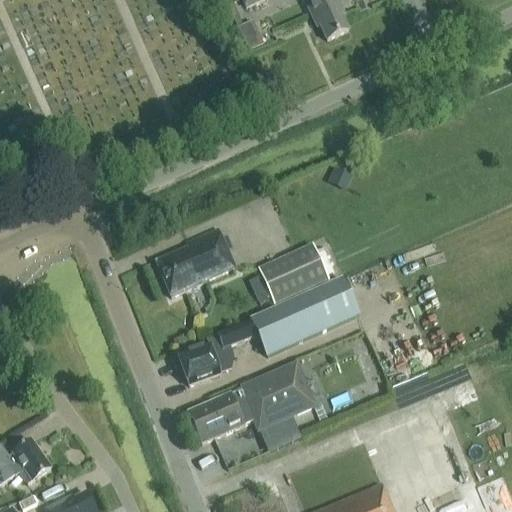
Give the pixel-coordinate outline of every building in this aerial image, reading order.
[(269,0),(240,0),(246,11),(269,0)] [(335,0),(302,0),(317,31),(320,29),(327,44),(348,34),(341,19),(344,18),(335,0)] [(251,26),(236,33),(246,56),(262,49),(251,26)] [(329,181),(347,190),(352,181),(334,172),(329,181)] [(189,251),(156,265),(171,302),(205,287),(205,288),(206,288),(205,286),(236,273),(219,233),(188,246),(186,246),(189,251)] [(313,249),(258,274),(274,309),(329,285),(313,249)] [(343,283),(251,323),(252,325),(258,340),(267,361),(359,321),(343,283)] [(223,352),(258,340),(252,325),(218,338),(218,339),(206,343),(208,349),(178,360),(189,390),(220,379),(215,367),(227,362),(223,352)] [(314,409),(296,368),(188,417),(201,448),(254,425),(258,434),(314,409)] [(417,420),(410,403),(373,419),(381,436),(417,420)] [(12,458),(13,458),(9,461),(0,447),(0,489),(14,479),(15,480),(19,477),(27,489),(50,472),(31,445),(12,458)] [(391,511),(382,488),(324,511),(391,511)] [(73,502),(71,500),(46,511),(93,511),(85,496),(73,502)]
